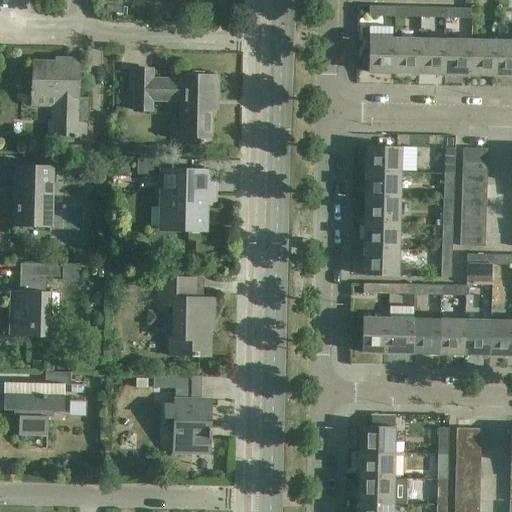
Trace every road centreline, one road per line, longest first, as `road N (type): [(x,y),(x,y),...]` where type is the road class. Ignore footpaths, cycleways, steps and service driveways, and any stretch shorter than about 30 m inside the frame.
road 1 (tertiary): [(268,498),(281,39)]
road 2 (residential): [(322,403),(328,115)]
road 3 (residential): [(268,498),(0,492)]
road 4 (residential): [(74,31),(281,39)]
road 5 (residential): [(322,403),(511,404)]
road 6 (residential): [(328,115),(511,118)]
